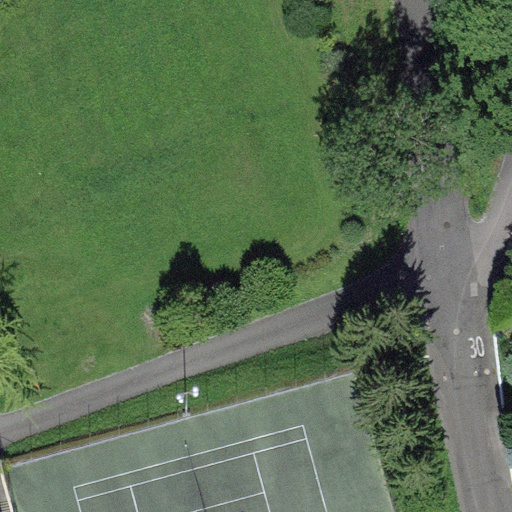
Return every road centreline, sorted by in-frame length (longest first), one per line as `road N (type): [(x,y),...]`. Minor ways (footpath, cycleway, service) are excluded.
road 1 (residential): [(451,278),(420,0)]
road 2 (residential): [(493,511),(451,278)]
